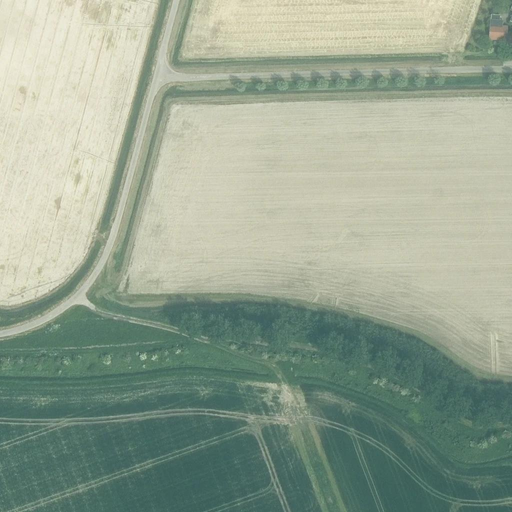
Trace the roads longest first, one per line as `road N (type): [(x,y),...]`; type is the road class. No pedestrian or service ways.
road 1 (unclassified): [(511,70),(156,75)]
road 2 (unclassified): [(0,332),(78,295),(102,256),(156,75)]
road 3 (track): [(269,366),(197,332),(97,309),(78,295)]
